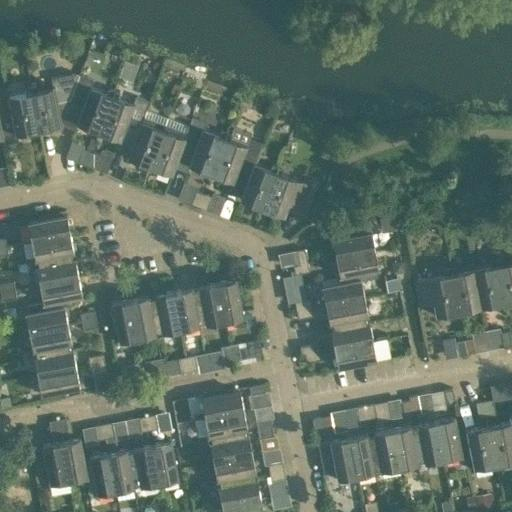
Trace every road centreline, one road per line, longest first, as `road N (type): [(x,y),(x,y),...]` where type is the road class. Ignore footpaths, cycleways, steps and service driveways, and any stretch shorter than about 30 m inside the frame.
road 1 (residential): [(0,206),(102,192),(256,252),(283,367)]
road 2 (residential): [(0,421),(283,367)]
road 3 (residential): [(511,356),(290,401)]
